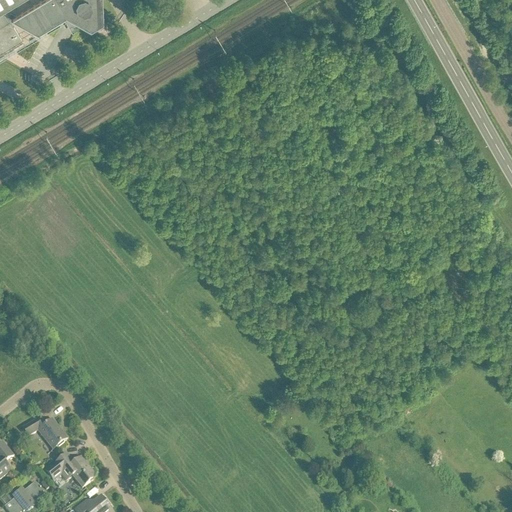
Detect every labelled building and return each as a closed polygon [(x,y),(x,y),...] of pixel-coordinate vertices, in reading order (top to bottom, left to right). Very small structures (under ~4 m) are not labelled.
[(91,29),(103,21),(102,0),(39,0),(16,15),(10,11),(7,16),(3,9),(17,0),(0,0),(0,54),(22,40),(10,19),(12,18),(39,32),(39,31),(66,15),(68,16),(67,19),(74,23),(75,20),(91,29)] [(28,439),(38,433),(53,452),(67,441),(52,422),(46,427),(40,420),(23,430),(28,439)] [(0,445),(0,481),(11,473),(5,465),(14,458),(2,444),(0,445)] [(93,475),(87,467),(82,461),(78,465),(77,463),(74,466),(67,457),(46,473),(53,483),(61,476),(66,483),(73,478),(82,490),(93,482),(93,475)] [(41,486),(46,492),(50,489),(44,483),(41,486)] [(4,509),(6,511),(24,511),(25,511),(24,511),(29,511),(34,508),(32,506),(44,497),(34,485),(4,509)] [(86,502),(75,511),(74,511),(111,511),(101,498),(94,504),(94,506),(91,509),(86,502)]
